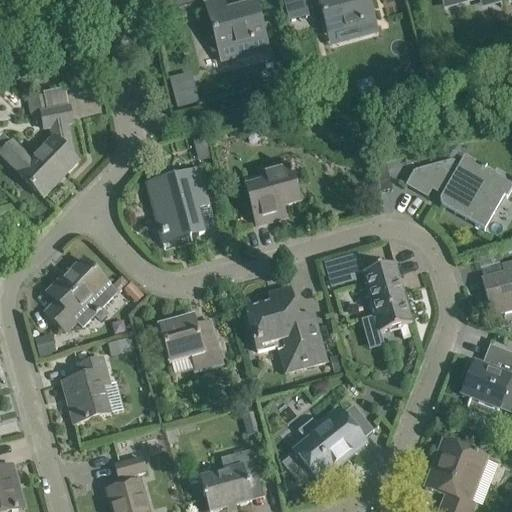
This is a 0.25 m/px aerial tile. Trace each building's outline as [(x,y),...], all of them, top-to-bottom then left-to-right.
[(304,0),(283,0),(290,23),(309,18),(304,0)] [(318,0),(321,8),(328,34),(375,22),(371,7),(368,0),(318,0)] [(206,5),(218,52),(265,39),(255,4),(227,12),(224,1),(206,5)] [(172,26),(160,29),(163,41),(174,39),(172,26)] [(2,136),(0,138),(0,154),(3,157),(2,158),(21,176),(19,177),(43,201),(78,166),(73,162),(67,127),(72,126),(69,110),(48,114),(44,94),(43,94),(44,97),(36,98),(28,100),(31,117),(41,115),(44,133),(51,132),(53,142),(31,164),(13,146),(2,136)] [(205,135),(193,138),(200,163),(212,159),(205,135)] [(440,202),(442,208),(445,210),(453,207),(455,215),(463,213),(465,221),(473,219),(475,227),(485,233),(495,215),(504,199),(507,201),(511,192),(511,185),(511,184),(511,182),(495,173),(494,176),(464,160),(461,166),(452,162),(414,172),(406,187),(428,200),(434,188),(444,194),(440,202)] [(251,209),(256,228),(278,222),(275,213),(300,206),(295,186),(288,163),(257,172),(259,179),(244,183),(251,209)] [(386,165),(375,168),(381,194),(392,192),(386,165)] [(193,172),(146,185),(160,236),(163,247),(165,252),(192,244),(190,239),(205,235),(198,211),(210,208),(200,171),(193,172)] [(46,315),(66,335),(77,324),(83,330),(116,295),(107,286),(83,262),(63,282),(62,281),(48,295),(57,304),(46,315)] [(340,262),(324,267),(331,290),(346,285),(340,262)] [(505,276),(483,282),(490,307),(493,318),(504,315),(511,312),(511,264),(502,267),(505,276)] [(363,275),(380,335),(412,326),(395,266),(363,275)] [(125,281),(119,287),(132,299),(138,293),(125,281)] [(246,313),(257,354),(279,348),(282,361),(288,360),(292,373),(327,364),(316,325),(300,329),(291,297),(271,302),(272,306),(246,313)] [(164,347),(170,368),(193,361),(197,375),(224,367),(216,342),(211,323),(197,327),(194,318),(159,328),(164,347)] [(52,337),(35,342),(40,359),(52,355),(57,354),(52,337)] [(128,341),(107,347),(111,361),(132,355),(131,352),(134,351),(132,344),(129,345),(128,341)] [(476,384),(466,409),(467,410),(471,400),(499,412),(505,396),(511,398),(511,356),(490,348),(485,361),(503,368),(501,374),(475,363),(468,381),(476,384)] [(340,356),(329,359),(334,377),(345,374),(340,356)] [(81,380),(59,386),(59,387),(68,384),(74,404),(68,406),(74,427),(89,423),(88,422),(111,416),(104,390),(110,388),(103,361),(78,368),(81,380)] [(246,388),(232,392),(236,405),(249,401),(246,388)] [(296,457),(285,465),(303,488),(314,479),(319,485),(346,463),(344,460),(365,444),(352,428),(339,411),(317,428),(321,433),(294,454),(296,457)] [(244,422),(248,439),(260,436),(256,419),(244,422)] [(425,490),(446,498),(440,511),(474,511),(475,508),(470,506),(488,460),(446,444),(440,461),(442,462),(439,471),(434,469),(425,490)] [(225,474),(201,480),(205,495),(203,495),(204,500),(206,500),(209,511),(220,511),(252,503),(248,489),(260,485),(255,466),(252,453),(222,461),(225,474)] [(116,468),(119,482),(123,481),(125,488),(107,493),(112,511),(147,511),(140,484),(136,485),(134,478),(146,474),(142,461),(116,468)] [(0,511),(18,511),(11,486),(17,485),(13,468),(0,471),(0,511)]
